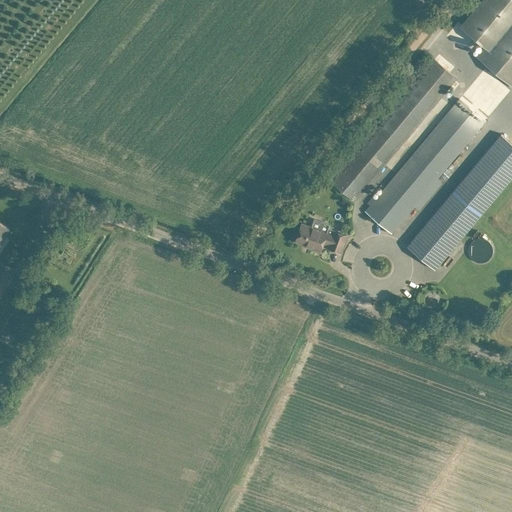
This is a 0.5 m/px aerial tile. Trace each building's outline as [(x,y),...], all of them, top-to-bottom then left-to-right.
[(511,0),(481,0),(459,26),(483,46),(475,55),(511,86),(511,0)] [(456,77),(435,59),(332,182),(354,200),(440,98),(456,77)] [(366,210),(392,232),(486,120),(460,98),(366,210)] [(435,268),(511,176),(511,142),(501,134),(407,245),(435,268)] [(0,243),(5,236),(10,228),(0,221),(0,253),(2,250),(0,248),(0,243)] [(326,234),(327,232),(302,223),(296,241),(309,245),(309,247),(320,251),(323,242),(329,244),(328,247),(341,252),(348,235),(334,230),(332,236),(326,234)] [(469,243),(475,262),(494,256),(487,237),(469,243)]
